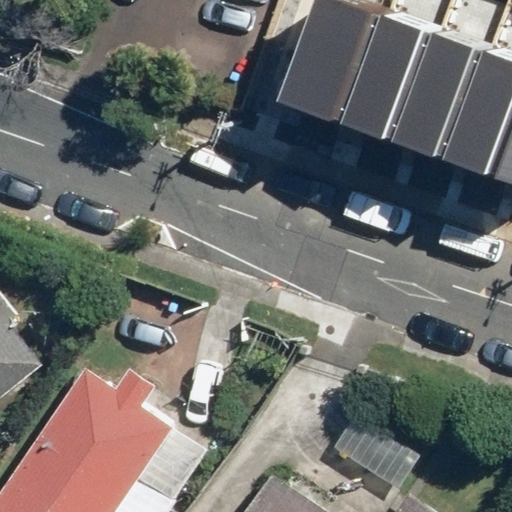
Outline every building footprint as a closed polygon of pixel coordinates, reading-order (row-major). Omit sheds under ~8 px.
[(349,126),(386,17),(336,0),(326,0),(290,105),(290,106),(349,126)] [(402,144),(439,36),(386,17),(349,126),(402,144)] [(450,161),(488,52),(439,36),(402,144),(450,161)] [(502,179),(511,149),(511,60),(488,52),(450,161),(502,179)] [(511,182),(511,149),(502,179),(511,182)] [(26,309),(0,275),(0,403),(54,361),(19,315),(26,309)] [(123,382),(92,362),(0,501),(0,511),(167,511),(181,491),(147,468),(180,418),(151,400),(164,381),(136,363),(123,382)] [(399,511),(343,511),(281,469),(250,511),(458,511),(419,484),(399,511)]
